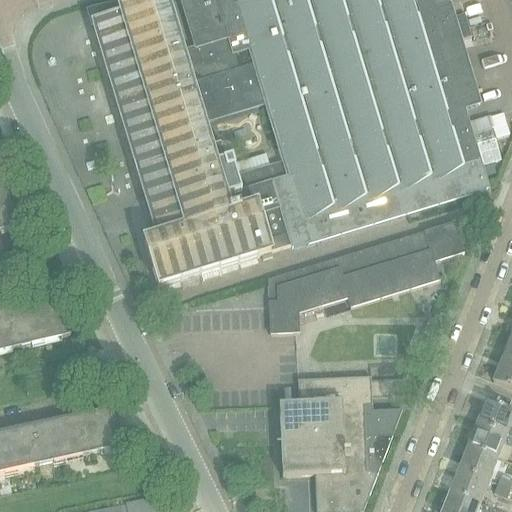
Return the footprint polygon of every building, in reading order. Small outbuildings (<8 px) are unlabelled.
[(195,50),(180,54),(164,0),(117,0),(114,1),(120,18),(92,26),(157,240),(144,244),(158,290),(257,260),(257,259),(269,255),(268,249),(289,243),(291,250),(306,245),(307,247),(470,197),(470,195),(486,190),(476,158),(498,152),(495,141),(473,147),(462,111),(478,106),(459,40),(452,18),(449,8),(447,8),(444,0),(180,0),(195,50)] [(464,14),(452,18),(459,40),(470,37),(464,14)] [(0,233),(15,230),(6,191),(0,192),(0,233)] [(299,337),(298,317),(347,303),(350,311),(439,284),(434,266),(463,257),(454,226),(267,282),(269,338),(299,337)] [(14,236),(1,239),(4,250),(17,247),(14,236)] [(0,353),(65,339),(57,300),(21,308),(20,305),(6,308),(7,311),(0,312),(0,353)] [(511,338),(510,338),(501,360),(511,364),(511,338)] [(511,390),(511,364),(501,360),(492,383),(511,390)] [(299,407),(279,408),(280,443),(282,479),(315,478),(315,511),(362,511),(376,478),(402,413),(372,414),(370,381),(298,384),(299,407)] [(511,413),(484,403),(475,426),(505,438),(511,440),(511,413)] [(0,475),(116,450),(108,411),(20,430),(19,427),(6,430),(6,433),(0,434),(0,475)] [(475,426),(466,449),(496,460),(501,448),(511,452),(511,440),(505,438),(475,426)] [(466,449),(458,471),(488,482),(496,460),(466,449)] [(458,471),(449,493),(479,505),(488,482),(458,471)] [(511,484),(511,481),(499,477),(496,486),(510,491),(511,484)] [(510,491),(496,486),(493,495),(506,500),(510,491)] [(449,493),(441,511),(475,511),(479,505),(449,493)] [(127,511),(154,511),(150,502),(126,507),(127,511)]
